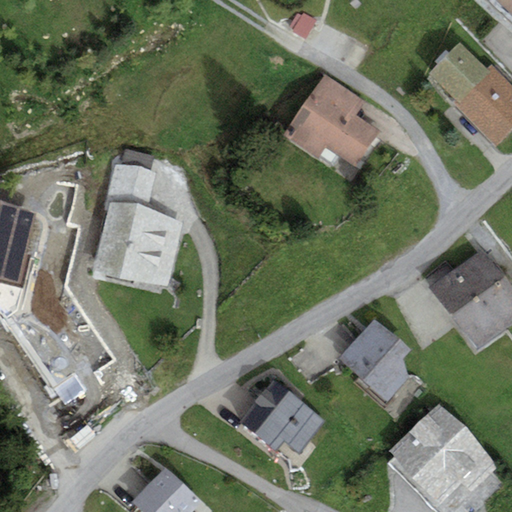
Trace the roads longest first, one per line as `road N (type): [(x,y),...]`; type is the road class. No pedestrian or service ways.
road 1 (residential): [(152,418),(427,251),(511,174)]
road 2 (residential): [(152,418),(291,511)]
road 3 (residential): [(58,511),(152,418)]
